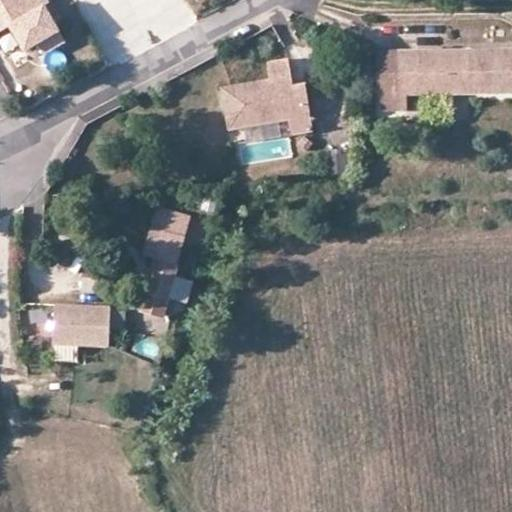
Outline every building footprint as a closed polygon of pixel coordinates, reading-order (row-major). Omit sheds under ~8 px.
[(72,48),(44,0),(0,0),(0,40),(16,30),(38,68),(72,48)] [(403,77),(403,47),(383,48),(383,76),(403,77)] [(511,48),(403,47),(403,77),(383,76),(383,106),(412,107),(413,91),(511,91),(511,48)] [(0,69),(5,80),(32,65),(24,50),(0,63),(0,69)] [(297,87),(296,82),(293,57),(273,60),(275,76),(227,84),(233,124),(286,116),(286,111),(291,111),(295,131),(315,127),(309,85),(297,87)] [(316,137),(309,132),(304,139),(311,144),(316,137)] [(193,215),(159,204),(144,254),(156,258),(141,309),(162,316),(193,215)] [(109,303),(56,300),(54,337),(106,340),(109,303)]
